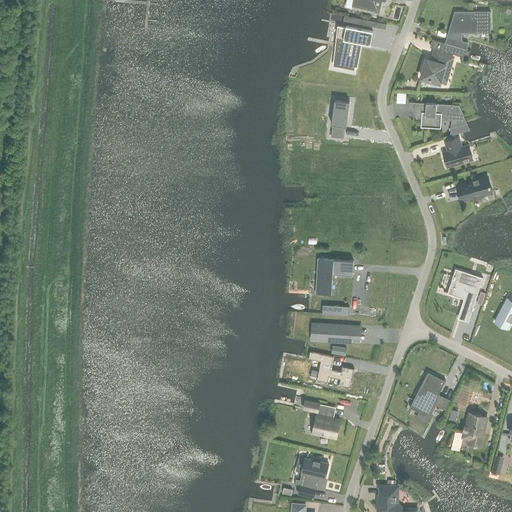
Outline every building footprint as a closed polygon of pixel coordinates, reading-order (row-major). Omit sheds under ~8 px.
[(353,0),(353,3),(352,4),(353,4),(366,7),(365,9),(379,12),(380,8),(382,1),(386,2),(386,0),(353,0)] [(455,12),(455,31),(460,31),(491,31),(491,12),(455,12)] [(344,16),(343,21),(373,27),(374,22),(344,16)] [(338,53),(336,64),(357,68),(362,44),(371,45),(373,32),(346,26),(346,28),(341,27),(339,39),(343,40),(340,53),(338,53)] [(442,43),(440,51),(463,57),(466,50),(464,49),(456,47),(458,40),(460,41),(460,40),(460,31),(455,31),(449,31),(445,43),(442,43)] [(427,60),(422,78),(440,83),(441,81),(445,66),(448,67),(450,67),(451,64),(452,58),(438,54),(435,53),(433,59),(433,62),(430,61),(427,60)] [(399,92),(399,102),(408,102),(408,92),(399,92)] [(332,125),(331,137),(343,138),(345,127),(346,127),(349,102),(334,100),(331,125),(332,125)] [(426,104),(411,103),(416,115),(422,115),(421,127),(441,129),(442,117),(456,118),(457,106),(437,105),(437,104),(426,103),(426,104)] [(458,126),(451,128),(450,136),(460,133),(458,126)] [(450,151),(443,153),(448,167),(469,161),(473,160),(469,146),(462,148),(461,144),(459,138),(445,142),(447,149),(449,148),(450,151)] [(301,163),(301,183),(340,184),(340,192),(357,192),(357,174),(341,174),(341,164),(301,163)] [(487,177),(458,186),(462,201),(491,193),(492,193),(488,177),(487,177)] [(318,259),(316,294),(332,295),(333,275),(353,276),(354,261),(318,259)] [(449,287),(448,293),(464,299),(467,300),(465,309),(472,311),(483,277),(473,274),(472,276),(457,271),(455,276),(454,276),(453,280),(454,280),(452,288),(449,287)] [(477,304),(482,305),(485,293),(481,292),(477,304)] [(511,300),(508,298),(495,323),(507,329),(511,322),(511,300)] [(323,305),(323,314),(348,315),(349,307),(323,305)] [(318,324),(317,340),(350,342),(350,338),(351,326),(318,324)] [(347,348),(333,346),(332,353),(346,356),(347,348)] [(311,351),(309,359),(321,362),(317,381),(329,384),(330,377),(341,380),(340,386),(351,388),(356,369),(344,366),(343,371),(332,369),(335,356),(323,354),(311,351)] [(428,372),(410,408),(419,412),(428,417),(439,395),(446,381),(428,372)] [(443,397),(438,406),(445,410),(450,401),(443,397)] [(306,401),(304,409),(318,412),(320,404),(306,401)] [(451,410),(449,420),(455,422),(458,411),(451,410)] [(469,413),(463,438),(464,438),(470,439),(470,442),(469,444),(470,444),(480,447),(487,420),(487,418),(469,413)] [(319,415),(315,433),(338,439),(342,420),(319,415)] [(301,486),(299,494),(314,498),(316,489),(315,489),(318,478),(325,480),(329,464),(305,458),(305,459),(302,473),(301,474),(304,474),(301,486)] [(493,464),(491,473),(500,475),(502,466),(493,464)] [(382,488),(382,511),(416,511),(417,509),(405,510),(400,504),(400,488),(382,488)]
